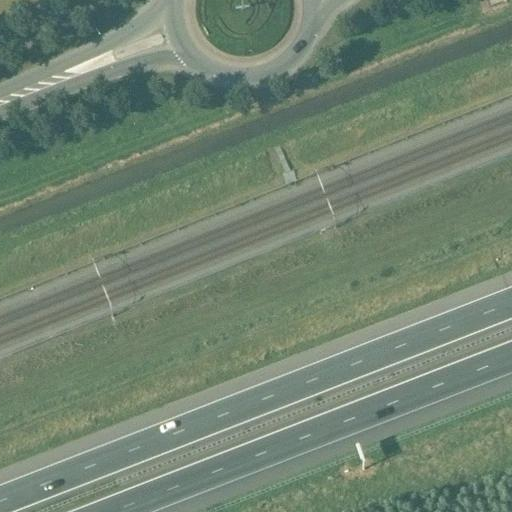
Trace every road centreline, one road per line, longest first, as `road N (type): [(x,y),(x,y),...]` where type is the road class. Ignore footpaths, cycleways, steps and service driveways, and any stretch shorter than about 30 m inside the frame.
road 1 (motorway): [(511,303),(0,502)]
road 2 (motorway): [(113,511),(511,357)]
road 3 (secondary): [(180,47),(217,76),(264,77),(301,48),(312,4)]
